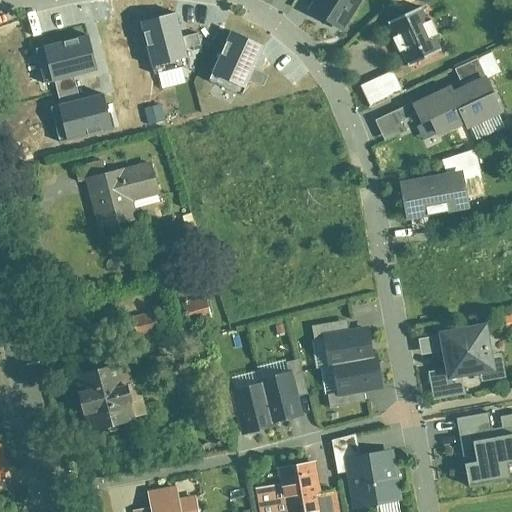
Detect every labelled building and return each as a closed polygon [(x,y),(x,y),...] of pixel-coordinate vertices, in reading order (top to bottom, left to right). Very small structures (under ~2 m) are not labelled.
[(317,0),(311,11),(343,32),(364,0),(317,0)] [(420,9),(386,27),(408,69),(442,52),(420,9)] [(154,73),(189,64),(175,12),(140,21),(154,73)] [(209,80),(242,95),(265,46),(232,30),(209,80)] [(45,83),(98,70),(89,35),(36,48),(45,83)] [(362,103),(395,88),(385,68),(353,82),(362,103)] [(496,107),(477,71),(442,90),(456,116),(461,126),(496,107)] [(442,90),(436,81),(401,99),(420,135),(456,116),(442,90)] [(60,141),(113,128),(104,93),(51,106),(60,141)] [(397,104),(367,117),(377,138),(406,125),(397,104)] [(125,187),(153,182),(147,153),(102,163),(100,151),(76,156),(78,167),(49,173),(55,197),(82,191),(87,215),(129,206),(125,187)] [(461,173),(404,183),(411,225),(468,215),(461,173)] [(201,306),(177,310),(179,320),(202,316),(201,306)] [(511,306),(497,311),(502,328),(511,325),(511,306)] [(365,323),(315,332),(321,363),(325,362),(371,354),(365,323)] [(499,368),(491,325),(444,334),(452,377),(499,368)] [(72,416),(122,404),(107,343),(57,355),(72,416)] [(371,354),(325,362),(331,393),(381,384),(375,353),(371,354)] [(289,369),(260,375),(271,425),(300,418),(289,369)] [(260,375),(231,382),(242,431),(271,425),(260,375)] [(505,458),(500,432),(460,439),(463,460),(452,462),(456,483),(497,476),(494,461),(505,458)] [(402,504),(394,449),(344,457),(353,511),(402,504)] [(314,460),(274,469),(283,511),(322,511),(325,511),(314,460)] [(195,511),(190,481),(143,490),(146,509),(132,511),(131,511),(195,511)] [(0,511),(0,509),(8,507),(2,485),(0,485),(0,511)]
